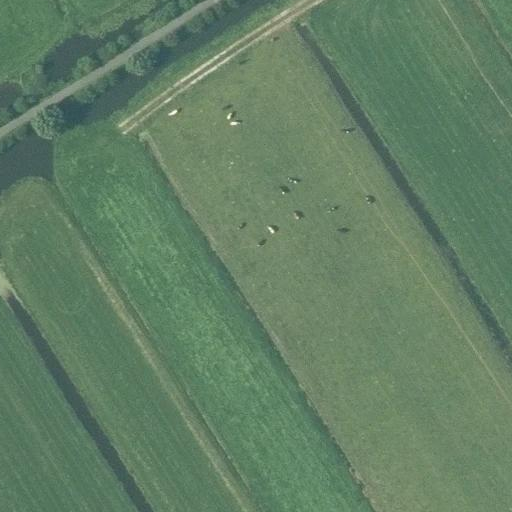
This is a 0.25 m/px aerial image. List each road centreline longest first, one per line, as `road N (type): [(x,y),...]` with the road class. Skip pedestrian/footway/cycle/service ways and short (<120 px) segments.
road 1 (track): [(0,133),(218,0)]
road 2 (track): [(319,0),(119,132)]
